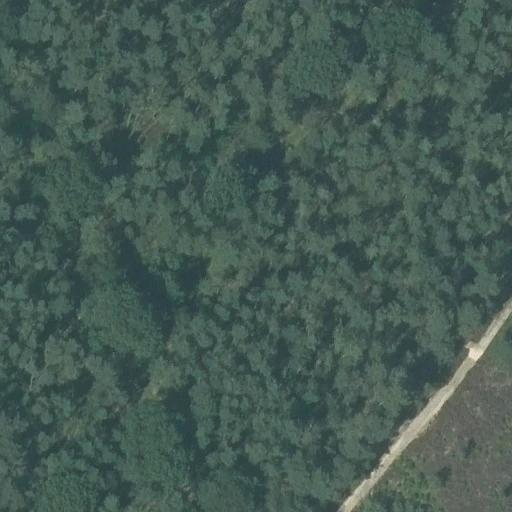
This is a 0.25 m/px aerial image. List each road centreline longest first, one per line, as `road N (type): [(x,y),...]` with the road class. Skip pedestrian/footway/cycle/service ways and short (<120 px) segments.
road 1 (track): [(193,511),(0,81)]
road 2 (track): [(342,511),(511,307)]
